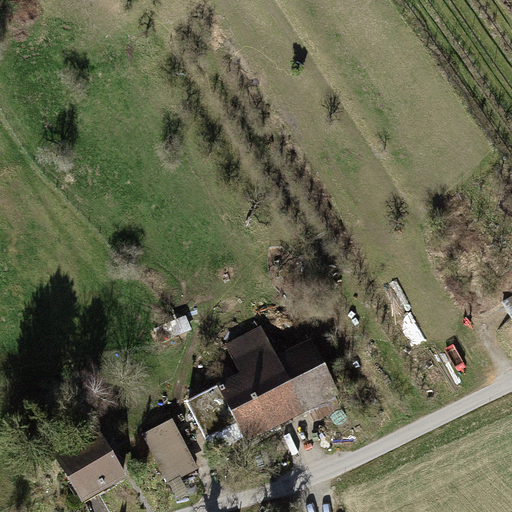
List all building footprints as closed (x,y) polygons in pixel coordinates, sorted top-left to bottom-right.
[(511,294),(499,303),(506,313),(511,322),(511,294)] [(247,383),(222,396),(246,441),(337,393),(314,349),(281,366),(263,331),(229,349),(247,383)] [(220,392),(219,390),(190,405),(217,456),(246,441),(222,396),(227,394),(225,390),(220,392)] [(173,424),(146,438),(170,483),(197,468),(173,424)] [(100,437),(59,461),(83,501),(124,477),(100,437)]
